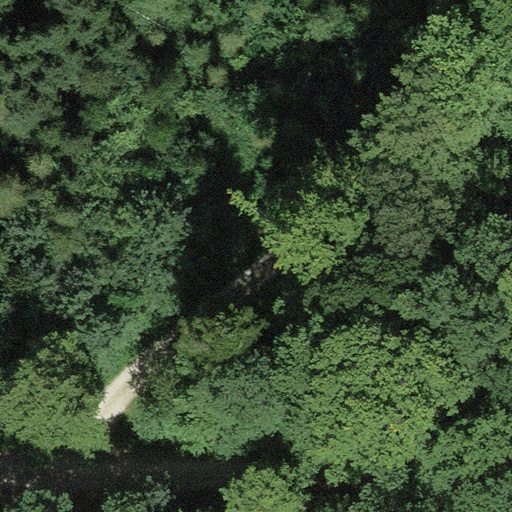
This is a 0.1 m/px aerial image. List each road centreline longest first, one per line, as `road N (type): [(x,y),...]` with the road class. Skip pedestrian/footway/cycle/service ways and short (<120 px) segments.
road 1 (track): [(59,482),(182,326),(436,126),(511,79)]
road 2 (track): [(59,482),(511,477)]
